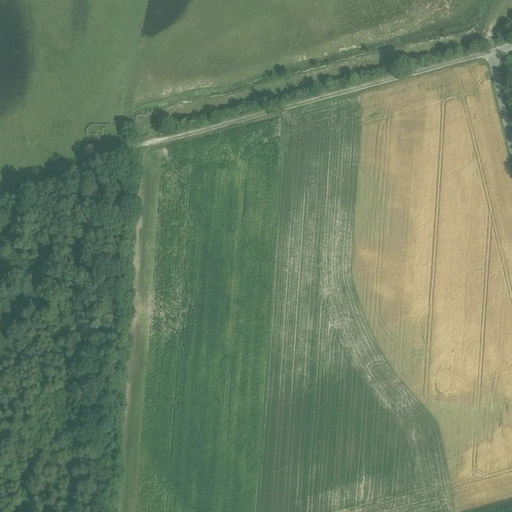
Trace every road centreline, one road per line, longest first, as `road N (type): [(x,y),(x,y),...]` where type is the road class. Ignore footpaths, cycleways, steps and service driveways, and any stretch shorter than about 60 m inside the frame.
road 1 (track): [(124,148),(488,52)]
road 2 (unclassified): [(511,45),(488,52),(511,151)]
